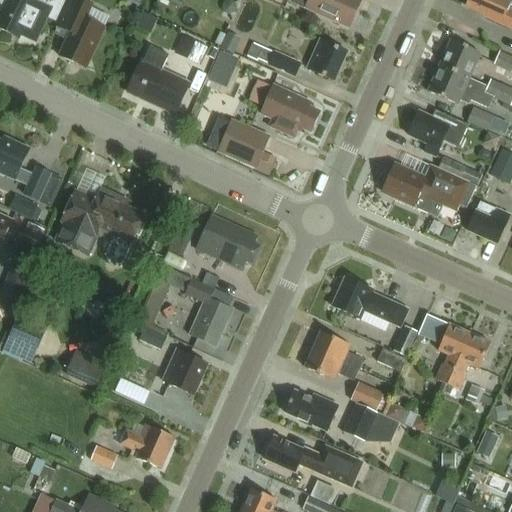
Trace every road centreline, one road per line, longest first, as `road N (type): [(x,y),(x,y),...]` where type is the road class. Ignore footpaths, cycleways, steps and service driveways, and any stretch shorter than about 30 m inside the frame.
road 1 (residential): [(318,222),(0,78)]
road 2 (residential): [(189,511),(318,222)]
road 3 (residential): [(318,222),(417,0)]
road 4 (residential): [(318,222),(511,302)]
